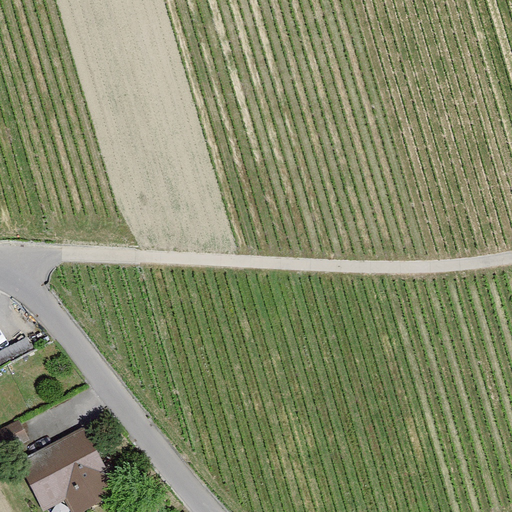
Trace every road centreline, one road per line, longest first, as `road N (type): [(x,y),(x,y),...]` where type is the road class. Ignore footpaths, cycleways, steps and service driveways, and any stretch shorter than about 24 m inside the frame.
road 1 (residential): [(0,271),(16,257),(63,253),(358,267),(511,257)]
road 2 (residential): [(0,271),(56,317),(210,511)]
